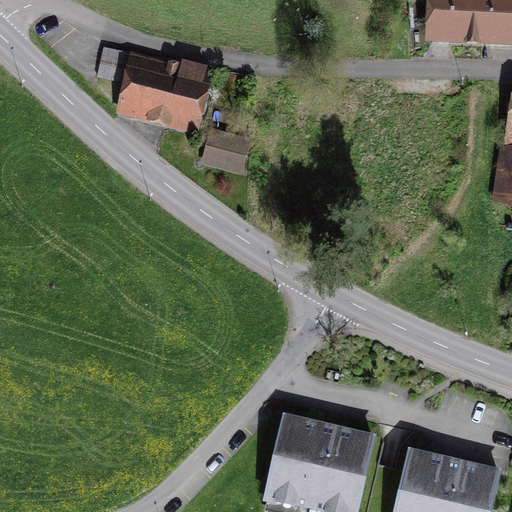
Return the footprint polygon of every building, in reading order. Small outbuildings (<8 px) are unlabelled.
[(511,41),(511,0),(433,0),(432,38),(511,41)] [(97,77),(123,82),(129,54),(103,49),(97,77)] [(205,70),(182,64),(181,68),(132,55),(119,110),(135,115),(137,108),(192,123),(205,70)] [(278,162),(327,163),(327,169),(333,169),(333,163),(385,165),(387,107),(280,104),(278,162)] [(244,144),(221,138),(217,150),(210,148),(207,160),(238,168),(244,144)] [(497,199),(511,201),(511,151),(504,151),(497,199)] [(318,511),(355,511),(373,439),(285,419),(266,500),(318,511)] [(396,511),(489,511),(498,474),(410,453),(396,511)]
